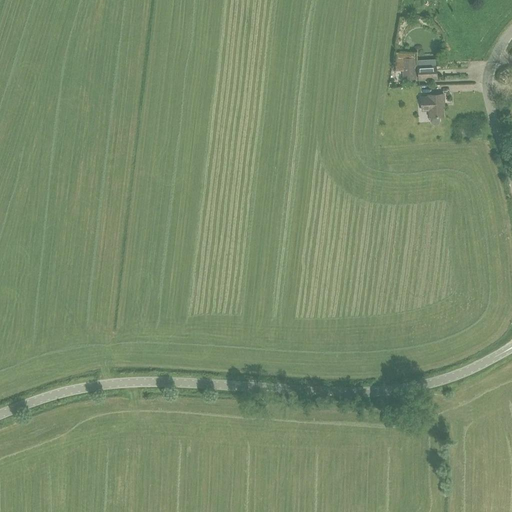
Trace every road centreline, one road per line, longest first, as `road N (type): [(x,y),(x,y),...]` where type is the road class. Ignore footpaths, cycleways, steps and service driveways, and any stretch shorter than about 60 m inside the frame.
road 1 (unclassified): [(0,415),(101,383),(382,393),(451,376),(511,346)]
road 2 (unclassified): [(511,182),(487,78),(511,30)]
